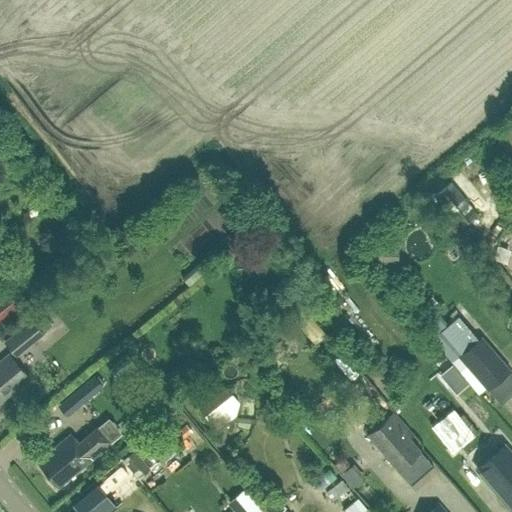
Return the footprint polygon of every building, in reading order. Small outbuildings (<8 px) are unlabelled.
[(450,181),(434,194),(460,225),(476,212),(450,181)] [(7,290),(0,296),(0,318),(18,303),(7,290)] [(437,331),(431,336),(452,361),(458,355),(478,338),(457,314),(446,323),(437,331)] [(4,342),(12,352),(15,357),(43,335),(31,320),(4,342)] [(458,355),(487,389),(509,370),(480,337),(478,338),(458,355)] [(0,401),(28,379),(8,355),(0,361),(0,401)] [(72,393),(81,403),(101,387),(93,377),(72,393)] [(199,407),(208,419),(218,412),(221,416),(231,408),(218,391),(199,407)] [(388,414),(377,424),(366,433),(395,467),(417,447),(388,414)] [(56,488),(108,444),(94,428),(76,443),(69,434),(35,462),(56,488)] [(183,459),(174,444),(166,449),(160,439),(150,445),(157,457),(165,452),(173,465),(183,459)] [(511,455),(502,444),(476,466),(511,507),(511,455)] [(363,478),(351,464),(339,474),(351,488),(363,478)] [(367,511),(356,499),(344,510),(345,511),(367,511)] [(446,511),(439,503),(428,511),(446,511)]
